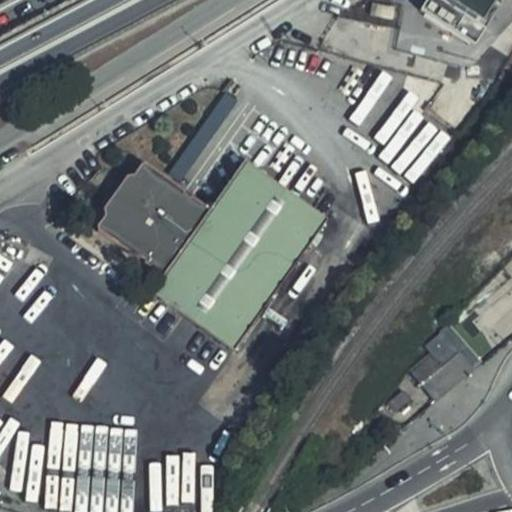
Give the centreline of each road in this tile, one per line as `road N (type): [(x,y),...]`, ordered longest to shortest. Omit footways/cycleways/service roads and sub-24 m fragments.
road 1 (primary): [(0,144),(232,0)]
road 2 (primary): [(508,420),(354,511)]
road 3 (primary): [(0,82),(155,0)]
road 4 (primary): [(116,0),(0,60)]
